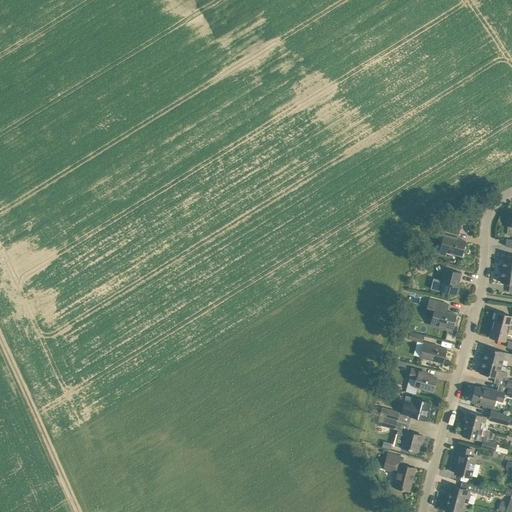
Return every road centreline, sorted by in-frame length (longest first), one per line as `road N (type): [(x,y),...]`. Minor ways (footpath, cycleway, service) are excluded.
road 1 (residential): [(424,511),(479,295),(487,215),(511,192)]
road 2 (track): [(0,338),(77,511)]
